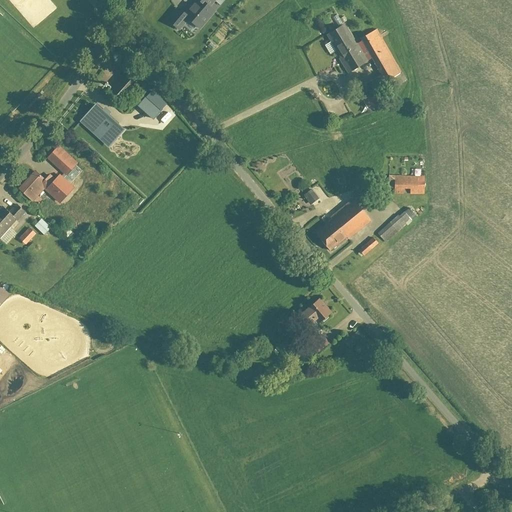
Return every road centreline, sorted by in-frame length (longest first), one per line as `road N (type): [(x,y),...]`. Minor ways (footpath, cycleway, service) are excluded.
road 1 (residential): [(113,29),(497,471)]
road 2 (residential): [(113,29),(0,176)]
